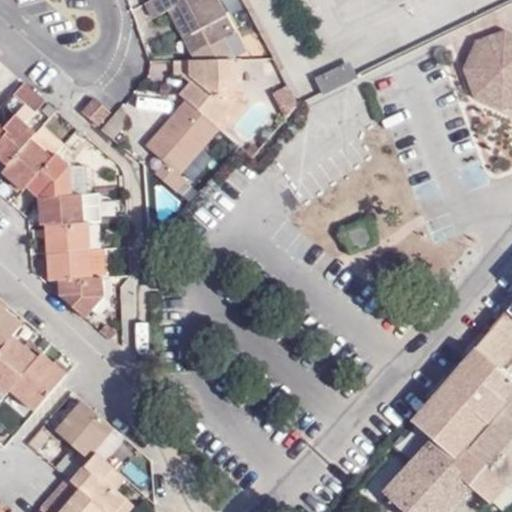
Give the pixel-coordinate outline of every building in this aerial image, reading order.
[(220,19),(227,16),(218,0),(151,0),(146,3),(153,17),(169,9),(176,5),(185,21),(178,25),(196,60),(234,58),(237,58),(225,36),(229,34),(220,19)] [(169,9),(178,25),(185,21),(176,5),(169,9)] [(511,33),(506,31),(478,42),(467,70),(478,97),(505,109),(511,106),(511,33)] [(234,58),(196,60),(174,60),(174,75),(193,75),(193,82),(189,82),(179,94),(186,101),(216,126),(238,100),(235,97),(235,89),(234,58)] [(346,80),(344,76),(331,82),(333,86),(346,80)] [(319,84),(323,91),(333,86),(331,82),(330,79),(319,84)] [(35,113),(45,101),(25,83),(15,94),(35,113)] [(274,92),(287,116),(299,103),(288,84),(274,92)] [(26,123),(35,113),(15,94),(5,105),(17,116),(26,123)] [(81,110),(98,125),(109,111),(93,97),(81,110)] [(218,128),(216,126),(186,101),(147,145),(165,161),(155,173),(176,192),(187,179),(180,172),(218,128)] [(55,110),(49,105),(44,110),(50,116),(55,110)] [(37,134),(26,123),(17,116),(5,128),(9,131),(0,140),(0,159),(8,167),(32,138),(37,134)] [(5,128),(0,123),(0,140),(9,131),(5,128)] [(64,144),(44,126),(37,134),(32,138),(52,158),(56,153),(64,144)] [(52,158),(32,138),(8,167),(2,173),(22,191),(26,187),(52,158)] [(71,166),(56,153),(52,158),(26,187),(34,196),(40,196),(72,195),(71,166)] [(87,192),(85,166),(71,166),(72,195),(84,195),(87,195),(87,192)] [(98,194),(87,195),(84,195),(85,223),(91,222),(100,222),(98,194)] [(84,195),(72,195),(40,196),(41,225),(48,225),(85,223),(84,195)] [(368,220),(342,230),(350,252),(377,243),(368,220)] [(92,250),(91,222),(85,223),(48,225),(49,253),(92,250)] [(107,278),(104,249),(92,250),(93,278),(104,278),(107,278)] [(49,253),(50,280),(59,279),(93,278),(92,250),(49,253)] [(59,279),(60,295),(86,319),(104,298),(104,278),(93,278),(59,279)] [(511,302),(506,311),(476,348),(411,421),(432,442),(467,474),(460,482),(473,493),(492,508),(497,511),(505,511),(511,505),(511,302)] [(0,352),(14,337),(22,327),(0,307),(0,352)] [(0,391),(6,396),(11,391),(38,359),(14,337),(0,352),(0,391)] [(66,376),(75,365),(51,344),(42,355),(66,376)] [(35,413),(66,376),(42,355),(38,359),(11,391),(35,413)] [(89,460),(116,429),(83,400),(57,432),(89,460)] [(126,480),(97,454),(91,461),(73,483),(81,490),(105,511),(118,511),(128,501),(116,491),(126,480)] [(434,511),(440,505),(447,511),(460,498),(415,456),(412,459),(402,470),(393,479),(405,491),(398,497),(408,508),(406,511),(434,511)] [(399,467),(402,470),(412,459),(409,456),(399,467)] [(105,511),(81,490),(61,511),(105,511)] [(128,501),(118,511),(128,511),(133,506),(128,501)]
